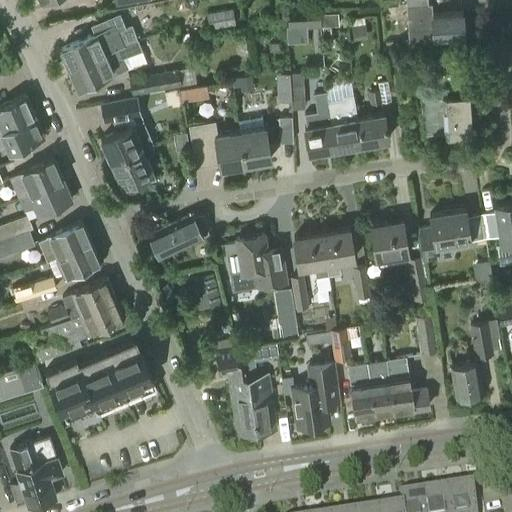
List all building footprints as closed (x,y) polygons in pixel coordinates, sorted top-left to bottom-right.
[(431,3),(427,4),(406,5),(409,44),(435,43),(434,37),(464,35),(462,12),(432,14),(431,3)] [(231,7),(205,11),(208,27),(234,22),(231,7)] [(70,68),(138,38),(131,22),(124,25),(119,12),(97,22),(100,30),(61,47),(70,68)] [(337,26),(337,14),(320,15),(320,27),(337,26)] [(365,18),(351,20),(354,41),(368,38),(365,18)] [(122,58),(143,49),(138,38),(70,68),(79,88),(126,67),(122,58)] [(177,67),(127,76),(130,92),(180,83),(177,67)] [(302,73),(290,74),(291,86),(303,85),(302,73)] [(240,87),(252,85),(251,75),(239,77),(240,87)] [(204,80),(176,85),(179,100),(207,95),(204,80)] [(379,89),(369,90),(371,102),(381,100),(379,89)] [(0,129),(34,114),(25,94),(0,105),(0,129)] [(442,97),(420,98),(423,133),(444,132),(445,135),(471,133),(468,94),(442,96),(442,97)] [(139,113),(139,108),(136,95),(101,102),(105,120),(139,113)] [(344,95),(328,98),(330,110),(329,110),(331,122),(336,147),(362,143),(357,117),(355,105),(346,107),(344,95)] [(336,147),(331,122),(329,110),(330,110),(328,98),(317,100),(319,110),(304,113),(307,126),(305,126),(309,152),(310,152),(311,156),(323,154),(322,150),(336,147)] [(384,113),(357,117),(362,143),(388,138),(384,113)] [(34,114),(0,129),(0,143),(4,142),(8,151),(44,135),(34,114)] [(262,116),(238,120),(240,129),(245,163),(271,159),(265,125),(263,125),(262,116)] [(291,116),(277,116),(278,141),(280,141),(293,141),(291,116)] [(150,138),(142,119),(100,137),(111,161),(152,143),(150,138)] [(214,121),(190,125),(196,165),(219,161),(220,167),(245,163),(240,129),(216,133),(214,121)] [(186,131),(173,133),(178,158),(190,156),(186,131)] [(152,143),(111,161),(121,184),(125,182),(125,183),(155,178),(156,178),(147,156),(151,155),(153,151),(154,147),(152,143)] [(53,157),(9,176),(18,197),(62,177),(53,157)] [(62,177),(18,197),(23,209),(32,204),(37,214),(72,198),(62,177)] [(511,200),(495,203),(496,210),(500,234),(501,243),(496,244),(499,264),(511,261),(511,200)] [(431,225),(420,227),(425,259),(452,255),(456,242),(471,239),(465,208),(430,214),(431,225)] [(192,212),(149,232),(161,256),(192,242),(188,235),(192,233),(190,229),(198,225),(201,233),(210,231),(207,210),(192,213),(192,212)] [(26,215),(0,224),(0,238),(28,229),(31,228),(26,215)] [(402,218),(371,223),(376,258),(408,253),(402,218)] [(82,220),(39,238),(48,259),(91,240),(82,220)] [(349,226),(321,231),(328,274),(341,272),(339,260),(354,258),(349,226)] [(0,238),(0,256),(35,244),(28,229),(0,238)] [(237,240),(225,242),(231,280),(257,276),(258,285),(286,281),(281,253),(268,255),(264,232),(257,233),(256,230),(243,232),(243,235),(236,236),(237,240)] [(321,231),(293,235),(299,267),(314,264),(316,276),(328,274),(321,231)] [(91,240),(48,259),(55,275),(63,271),(65,276),(100,261),(91,240)] [(420,256),(408,258),(413,287),(415,301),(427,299),(420,256)] [(364,265),(352,266),(357,296),(369,294),(364,265)] [(213,272),(201,274),(203,289),(215,288),(213,272)] [(303,274),(291,276),(296,306),(296,312),(306,311),(306,307),(308,306),(303,274)] [(53,275),(13,287),(17,300),(57,288),(53,275)] [(62,296),(45,302),(47,309),(50,320),(69,314),(70,316),(116,297),(107,276),(62,296)] [(124,317),(116,297),(70,316),(40,327),(69,341),(58,346),(57,343),(51,341),(38,347),(35,352),(38,359),(82,344),(79,337),(124,317)] [(511,304),(498,307),(501,323),(511,320),(511,304)] [(430,313),(414,315),(418,352),(435,350),(430,313)] [(496,318),(470,323),(476,356),(492,353),(492,350),(500,348),(497,336),(499,336),(496,318)] [(345,325),(329,328),(334,359),(350,357),(345,325)] [(318,343),(330,342),(329,332),(317,333),(318,343)] [(156,386),(135,336),(106,349),(127,399),(156,386)] [(238,344),(216,348),(221,373),(231,372),(232,380),(229,381),(230,392),(237,434),(257,431),(250,389),(242,360),(241,360),(238,344)] [(127,399),(106,349),(78,361),(76,361),(96,407),(95,407),(97,411),(127,399)] [(406,355),(386,359),(389,376),(388,377),(394,410),(414,407),(429,404),(426,387),(411,389),(406,355)] [(76,361),(78,361),(76,356),(45,369),(66,419),(95,407),(96,407),(76,361)] [(254,358),(242,360),(250,389),(257,431),(276,428),(270,386),(269,386),(268,375),(257,376),(254,358)] [(386,359),(367,362),(370,380),(375,413),(394,410),(388,377),(389,376),(386,359)] [(33,360),(0,371),(0,392),(39,380),(33,360)] [(305,383),(292,385),(298,425),(328,420),(326,404),(339,402),(332,360),(307,364),(309,378),(305,379),(305,383)] [(477,360),(450,364),(456,397),(460,396),(460,400),(470,398),(470,395),(482,392),(477,360)] [(367,362),(347,364),(355,416),(375,413),(370,380),(367,362)] [(21,481),(9,481),(16,499),(26,496),(28,504),(57,495),(50,475),(63,471),(57,455),(56,455),(49,435),(9,447),(17,468),(16,468),(21,481)] [(474,511),(470,480),(445,484),(449,511),(474,511)] [(449,511),(445,484),(421,488),(425,511),(449,511)] [(425,511),(421,488),(398,492),(399,501),(400,501),(401,511),(425,511)] [(401,511),(400,501),(399,501),(376,505),(377,511),(401,511)]
